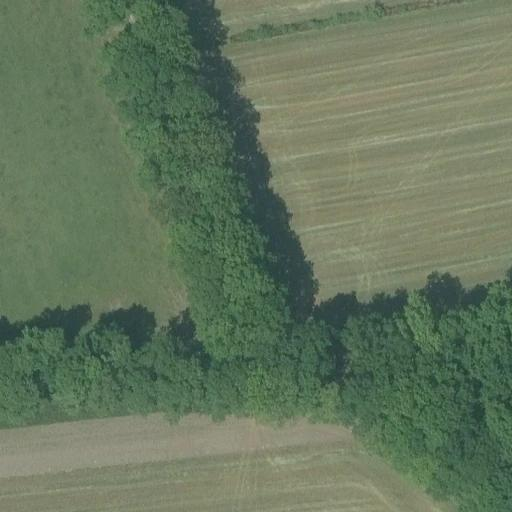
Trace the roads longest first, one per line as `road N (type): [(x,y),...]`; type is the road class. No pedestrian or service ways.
road 1 (track): [(120,0),(254,382)]
road 2 (track): [(511,511),(365,390),(254,382)]
road 3 (track): [(254,382),(0,386)]
